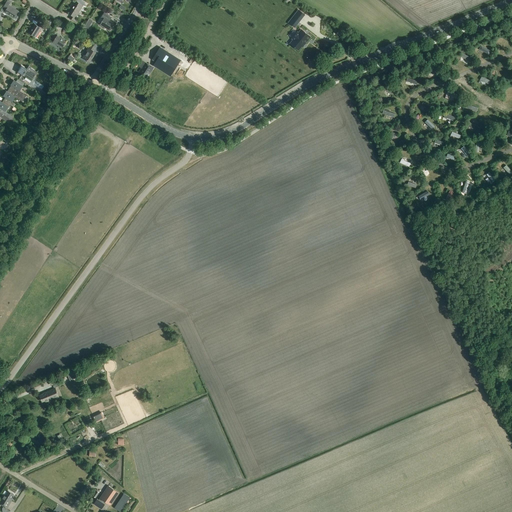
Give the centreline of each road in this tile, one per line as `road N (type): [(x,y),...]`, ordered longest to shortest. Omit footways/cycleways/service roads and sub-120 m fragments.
road 1 (tertiary): [(192,138),(237,130),(326,75),(511,0)]
road 2 (unclassified): [(0,390),(147,190),(185,160),(192,138)]
